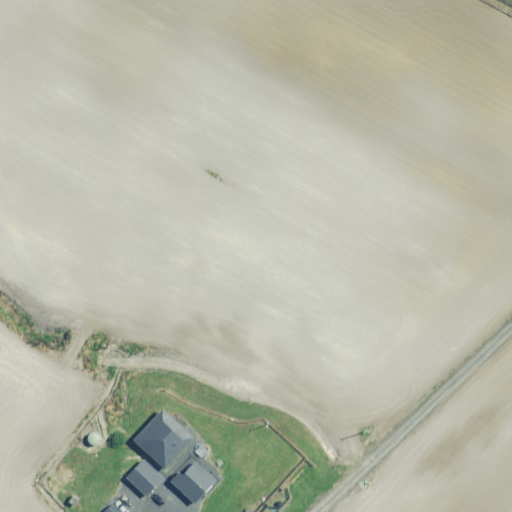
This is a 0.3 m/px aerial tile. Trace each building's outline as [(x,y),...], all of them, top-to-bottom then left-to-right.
[(172,417),(163,409),(134,441),(166,471),(195,439),(185,429),(189,424),(176,413),(172,417)] [(163,478),(143,460),(127,478),(146,496),(163,478)] [(216,481),(196,461),(183,475),(179,471),(170,481),(194,504),(216,481)] [(205,511),(225,492),(218,486),(198,506),(203,511),(205,511)] [(173,511),(175,510),(164,500),(158,507),(164,511),(173,511)]
